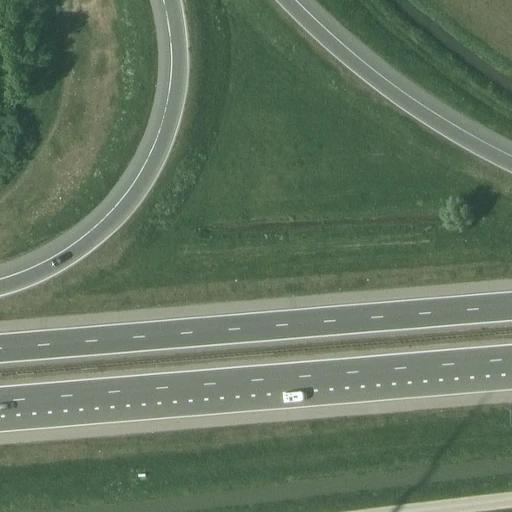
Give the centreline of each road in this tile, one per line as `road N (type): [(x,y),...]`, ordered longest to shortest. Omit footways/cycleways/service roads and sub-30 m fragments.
road 1 (motorway): [(511,308),(0,351)]
road 2 (motorway): [(171,0),(177,88),(151,170),(87,245),(0,289)]
road 3 (motorway): [(152,397),(511,362)]
road 4 (motorway): [(511,166),(392,94),(285,0)]
road 5 (motorway): [(0,419),(152,397)]
road 6 (motorway): [(0,408),(152,397)]
